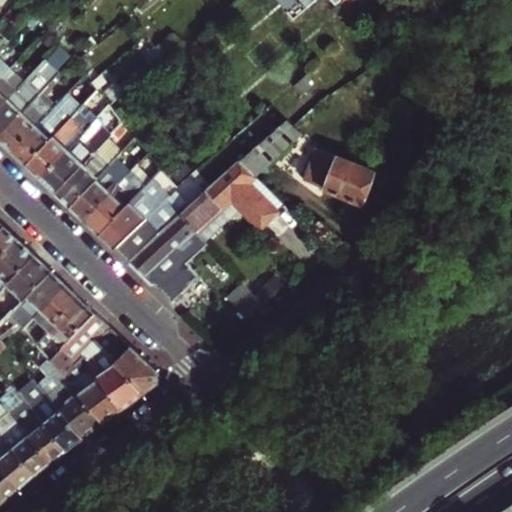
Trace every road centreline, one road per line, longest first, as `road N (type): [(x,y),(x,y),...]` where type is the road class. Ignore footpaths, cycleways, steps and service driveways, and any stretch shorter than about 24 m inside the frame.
road 1 (residential): [(0,181),(208,379)]
road 2 (residential): [(208,379),(391,238)]
road 3 (residential): [(39,511),(208,379)]
road 4 (trunk): [(511,433),(397,511)]
